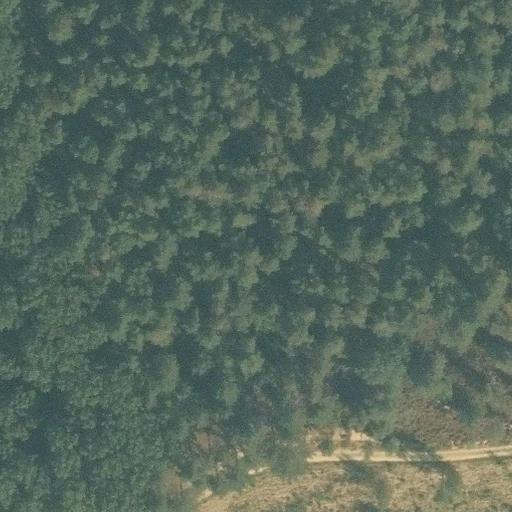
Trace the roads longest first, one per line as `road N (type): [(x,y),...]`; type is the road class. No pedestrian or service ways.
road 1 (track): [(146,491),(293,436),(511,423)]
road 2 (track): [(26,511),(146,491)]
